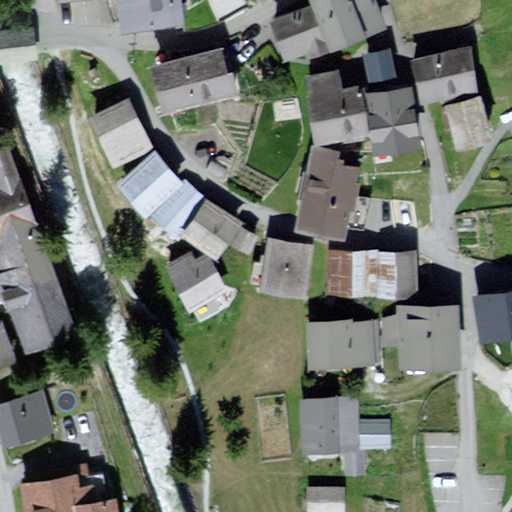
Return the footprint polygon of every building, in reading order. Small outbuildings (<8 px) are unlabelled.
[(176,0),(116,0),(119,23),(178,17),(176,0)] [(312,10),(275,23),(289,62),(388,27),(378,0),(309,0),(308,0),(312,10)] [(225,47),(147,62),(158,112),(236,96),(225,47)] [(389,51),(365,56),(370,82),(395,76),(389,51)] [(468,52),(413,63),(421,103),(476,92),(468,52)] [(330,66),(296,70),(305,137),(333,133),(331,138),(358,134),(352,89),(351,85),(333,88),(330,66)] [(411,89),(363,97),(370,143),(371,155),(421,147),(411,89)] [(128,99),(87,117),(109,167),(150,149),(128,99)] [(478,101),(447,109),(457,148),(488,140),(478,101)] [(329,148),(302,141),(280,224),(331,237),(350,164),(326,158),(329,148)] [(0,149),(0,207),(1,210),(0,210),(0,306),(11,302),(25,343),(63,330),(0,149)] [(180,184),(153,151),(112,185),(139,218),(180,184)] [(188,182),(149,215),(174,242),(180,237),(212,259),(237,223),(205,202),(188,182)] [(258,237),(241,227),(231,245),(249,254),(258,237)] [(313,247),(266,238),(255,289),(303,299),(313,247)] [(420,253),(328,251),(327,296),(419,298),(420,253)] [(191,258),(165,271),(186,314),(224,296),(208,262),(196,268),(191,258)] [(511,290),(479,295),(484,335),(511,331),(511,290)] [(457,306),(401,307),(402,363),(458,362),(457,306)] [(375,318),(300,323),(303,368),(378,363),(375,318)] [(0,330),(0,367),(10,364),(0,330)] [(43,393),(0,404),(0,439),(2,447),(53,434),(43,393)] [(357,397),(298,397),(297,456),(346,457),(356,457),(356,451),(356,425),(357,397)] [(386,421),(356,425),(356,451),(360,447),(385,447),(386,421)] [(356,457),(346,457),(340,475),(360,476),(360,447),(356,451),(356,457)] [(75,477),(18,484),(21,511),(117,511),(116,500),(79,505),(75,477)] [(341,511),(343,491),(304,490),(302,511),(341,511)]
